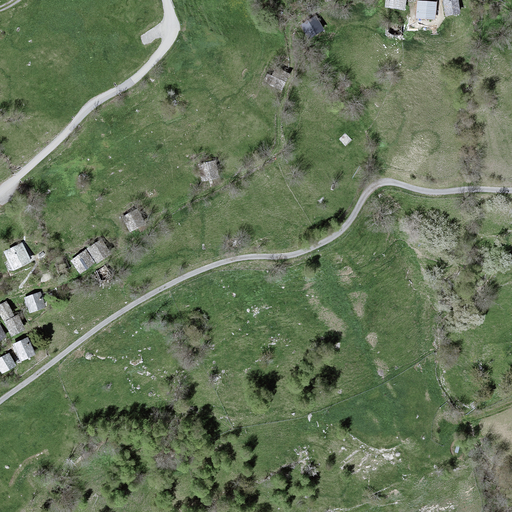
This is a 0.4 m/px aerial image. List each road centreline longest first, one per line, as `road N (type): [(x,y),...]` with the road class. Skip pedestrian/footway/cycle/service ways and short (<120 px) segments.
road 1 (track): [(0,401),(163,287),(219,262),(297,253),(330,238),(382,182),(424,191),(511,189)]
road 2 (unclassified): [(0,191),(97,100),(151,63),(171,30),(165,0)]
